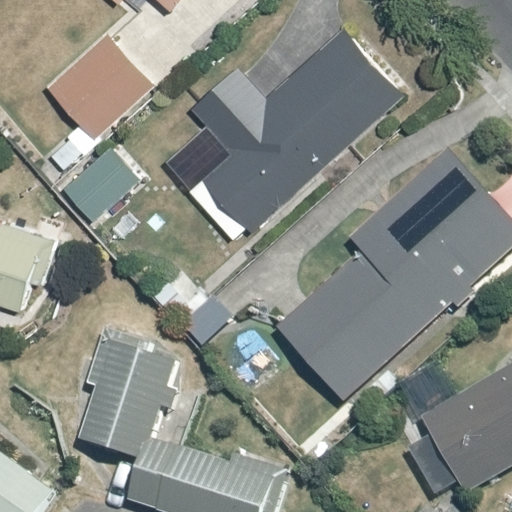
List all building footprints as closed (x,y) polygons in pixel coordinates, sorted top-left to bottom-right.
[(412,93),(344,24),(270,91),(243,65),(194,107),(230,145),(205,173),(255,234),(412,93)] [(162,86),(115,34),(56,88),(104,140),(162,86)] [(145,176),(113,145),(70,189),(102,220),(145,176)] [(279,327),(346,399),(511,252),(511,214),(454,149),(350,238),(364,253),(279,327)] [(0,303),(25,311),(47,236),(0,220),(0,303)] [(152,341),(110,327),(90,382),(99,384),(82,440),(140,460),(129,500),(167,511),(279,511),(294,473),(234,454),(231,462),(157,437),(181,364),(148,354),(152,341)] [(459,484),(469,492),(511,467),(511,364),(424,412),(436,435),(414,443),(439,498),(459,484)] [(0,511),(43,511),(58,491),(0,450),(0,511)]
